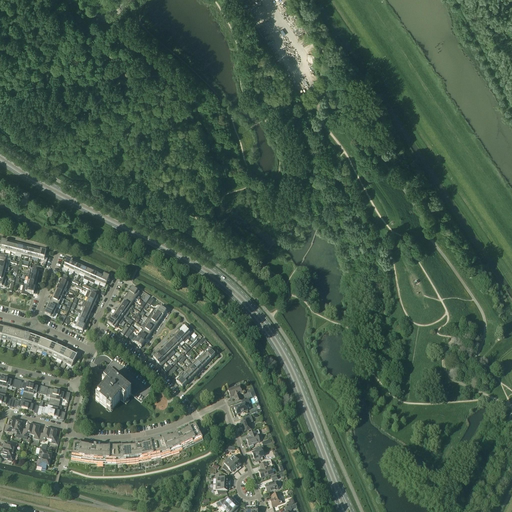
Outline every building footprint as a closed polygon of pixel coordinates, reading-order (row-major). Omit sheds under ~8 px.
[(33,258),(35,249),(29,248),(27,259),(27,258),(30,259),(30,258),(33,258)] [(44,261),(45,256),(46,256),(47,254),(47,253),(46,253),(46,252),(40,251),(38,259),(44,261)] [(69,270),(72,262),(67,259),(66,260),(65,260),(64,262),(65,262),(63,268),(69,270)] [(74,272),(78,264),(72,262),(69,270),(74,272)] [(0,263),(0,269),(8,271),(9,271),(10,269),(8,269),(9,265),(7,264),(7,265),(0,263)] [(79,275),(83,266),(78,264),(74,272),(79,275)] [(84,277),(88,269),(83,266),(79,275),(84,277)] [(88,282),(93,271),(88,269),(84,277),(83,280),(88,282)] [(95,282),(98,273),(93,271),(88,282),(93,284),(95,282)] [(100,284),(104,276),(98,273),(95,282),(100,284)] [(36,284),(37,278),(26,276),(26,277),(28,278),(27,282),(36,284)] [(109,282),(109,280),(110,279),(109,279),(109,278),(104,276),(100,284),(105,286),(108,281),(109,282)] [(66,289),(68,284),(60,280),(58,285),(66,289)] [(64,292),(66,289),(58,285),(56,290),(66,295),(67,294),(64,292)] [(33,294),(35,289),(23,286),(21,295),(27,296),(27,293),(33,294)] [(137,297),(139,293),(134,290),(135,289),(133,287),(131,289),(129,293),(138,300),(139,298),(137,297)] [(66,295),(56,290),(53,295),(61,299),(63,296),(66,297),(66,295)] [(96,302),(98,297),(87,292),(85,298),(88,299),(96,302)] [(138,300),(129,293),(126,297),(133,302),(135,299),(137,301),(138,300)] [(60,301),(61,299),(53,295),(51,300),(62,305),(63,302),(60,301)] [(131,305),(133,302),(126,297),(123,302),(132,308),(133,307),(131,305)] [(93,307),(96,302),(88,299),(86,302),(83,301),(83,303),(93,307)] [(62,305),(51,300),(49,305),(57,309),(58,305),(61,307),(62,305)] [(132,308),(123,302),(120,306),(127,311),(129,308),(131,310),(132,308)] [(83,303),(81,308),(83,309),(91,312),(93,307),(83,303)] [(55,314),(57,309),(49,305),(47,310),(55,314)] [(125,314),(127,311),(120,306),(116,311),(126,317),(127,316),(125,314)] [(166,312),(163,310),(164,309),(162,308),(162,309),(159,307),(157,310),(154,309),(153,310),(163,317),(166,312)] [(89,317),(91,312),(83,309),(82,312),(79,311),(78,312),(89,317)] [(52,319),(55,314),(47,310),(45,314),(44,316),(46,317),(47,316),(52,319)] [(163,317),(153,310),(150,314),(160,321),(163,317)] [(126,317),(116,311),(113,315),(121,320),(123,317),(125,319),(126,317)] [(87,322),(89,317),(78,312),(78,314),(80,315),(79,318),(87,322)] [(160,321),(150,314),(147,319),(157,326),(160,321)] [(121,320),(113,315),(110,320),(117,325),(121,320)] [(85,327),(87,322),(79,318),(77,323),(85,327)] [(157,326),(147,319),(144,323),(154,330),(157,326)] [(117,325),(110,320),(108,323),(106,325),(108,327),(109,326),(114,329),(117,325)] [(85,327),(77,323),(74,322),(73,325),(76,326),(74,329),(80,331),(80,332),(82,333),(83,331),(85,327)] [(154,330),(144,323),(141,328),(150,334),(154,330)] [(184,326),(180,330),(181,331),(180,332),(188,340),(190,338),(188,336),(190,334),(192,332),(188,328),(187,329),(184,326)] [(6,340),(9,330),(4,328),(1,339),(6,340)] [(150,334),(141,328),(140,329),(142,331),(140,334),(147,339),(150,334)] [(11,342),(14,331),(9,330),(6,340),(11,342)] [(17,343),(20,333),(14,331),(11,342),(17,343)] [(188,340),(180,332),(176,335),(182,342),(184,344),(188,340)] [(22,345),(25,335),(20,333),(17,343),(22,345)] [(147,339),(140,334),(137,338),(144,343),(147,339)] [(27,347),(30,336),(25,335),(22,345),(27,347)] [(182,342),(176,335),(172,339),(180,348),(181,346),(179,344),(182,342)] [(32,349),(36,338),(30,336),(27,347),(32,349)] [(144,343),(137,338),(135,337),(132,340),(133,342),(139,346),(138,347),(140,349),(142,347),(144,343)] [(37,351),(41,340),(36,338),(32,349),(37,351)] [(180,348),(172,339),(168,343),(174,349),(177,347),(179,349),(180,348)] [(42,353),(46,342),(41,340),(37,351),(42,353)] [(47,355),(51,344),(46,342),(42,353),(47,355)] [(174,349),(168,343),(164,347),(173,355),(175,353),(173,351),(174,349)] [(52,357),(56,347),(51,344),(47,355),(52,357)] [(57,359),(62,349),(56,347),(52,357),(57,359)] [(173,355),(164,347),(161,351),(169,359),(173,355),(172,355),(173,355)] [(215,354),(214,354),(213,352),(212,353),(207,348),(202,352),(204,353),(211,360),(215,356),(214,355),(215,354)] [(62,362),(67,352),(62,349),(57,359),(62,362)] [(169,359),(161,351),(157,355),(163,361),(165,363),(169,359)] [(66,364),(72,354),(67,352),(62,362),(66,364)] [(211,360),(204,353),(200,357),(206,364),(211,360)] [(71,367),(77,357),(72,354),(66,364),(71,367)] [(155,387),(117,355),(108,366),(111,368),(106,374),(109,376),(102,385),(105,388),(95,400),(110,412),(120,400),(124,403),(131,395),(141,403),(142,402),(155,387)] [(154,358),(152,359),(154,361),(154,360),(159,365),(161,367),(165,363),(163,361),(157,355),(154,358)] [(206,364),(200,357),(196,362),(202,368),(206,364)] [(202,368),(196,362),(192,366),(198,372),(202,368)] [(198,372),(192,366),(191,364),(187,368),(188,370),(194,376),(198,372)] [(194,376),(188,370),(184,374),(190,380),(194,376)] [(190,380),(184,374),(182,372),(178,376),(180,378),(186,384),(190,380)] [(186,384),(180,378),(176,382),(180,386),(179,386),(180,388),(181,388),(181,387),(182,388),(186,384)] [(4,379),(1,392),(6,393),(8,387),(14,388),(13,391),(15,391),(15,389),(16,389),(16,387),(13,386),(14,382),(4,379)] [(27,398),(30,386),(21,384),(19,390),(24,391),(22,397),(27,398)] [(39,395),(40,388),(30,386),(27,398),(33,399),(34,393),(39,395)] [(242,401),(239,394),(242,394),(239,386),(228,390),(230,398),(234,396),(235,398),(234,398),(236,403),(241,402),(242,401)] [(54,405),(57,392),(47,390),(45,396),(50,397),(48,403),(54,405)] [(1,392),(0,396),(0,404),(8,406),(9,403),(12,404),(13,401),(13,398),(11,398),(11,400),(5,399),(6,393),(1,392)] [(65,401),(66,395),(57,392),(54,405),(59,406),(60,400),(65,401)] [(13,401),(12,404),(15,405),(15,408),(24,410),(27,398),(22,397),(21,403),(15,401),(16,399),(13,398),(13,401)] [(36,406),(31,405),(33,399),(27,398),(24,410),(34,413),(36,406)] [(247,411),(245,406),(250,404),(248,399),(242,401),(241,402),(242,405),(234,408),(237,415),(247,411)] [(51,417),(54,405),(48,403),(47,409),(42,408),(41,414),(51,417)] [(62,413),(57,412),(59,406),(54,405),(51,417),(60,419),(62,413)] [(252,430),(249,424),(253,422),(250,416),(244,418),(245,421),(240,423),(244,433),(252,430)] [(14,431),(16,422),(10,421),(9,426),(6,426),(4,432),(10,433),(10,431),(14,431)] [(23,430),(20,429),(22,424),(16,422),(14,431),(17,432),(16,435),(22,436),(23,430)] [(31,436),(33,427),(28,425),(26,431),(23,430),(22,436),(27,438),(28,435),(31,436)] [(41,434),(38,433),(39,428),(33,427),(31,436),(34,437),(34,439),(39,441),(41,434)] [(203,441),(200,436),(195,427),(189,429),(189,428),(188,429),(189,430),(186,431),(193,446),(203,441)] [(49,440),(51,431),(45,429),(44,435),(41,434),(39,441),(45,442),(45,439),(49,440)] [(58,439),(55,438),(57,432),(51,431),(49,440),(52,441),(51,444),(57,445),(58,439)] [(193,446),(186,431),(178,435),(176,436),(183,451),(186,450),(193,446)] [(259,443),(257,436),(259,434),(258,431),(251,433),(252,437),(246,439),(249,447),(259,443)] [(183,451),(176,436),(174,437),(171,438),(166,439),(171,454),(178,452),(179,453),(183,451)] [(171,454),(166,439),(163,441),(162,439),(162,440),(162,441),(156,443),(160,458),(161,458),(171,454)] [(14,452),(17,444),(10,442),(9,445),(4,444),(2,449),(14,452)] [(160,458),(156,443),(151,444),(151,443),(150,443),(150,444),(146,445),(150,460),(160,458)] [(81,463),(84,446),(81,446),(81,445),(80,444),(80,446),(74,445),(71,461),(81,463)] [(150,460),(146,445),(141,446),(139,446),(136,447),(138,462),(142,462),(150,460)] [(93,464),(95,448),(92,448),(84,446),(81,463),(90,464),(93,464)] [(115,464),(116,449),(110,449),(110,447),(109,447),(109,448),(105,448),(105,464),(115,464)] [(127,463),(126,448),(122,448),(122,447),(121,447),(121,448),(116,449),(115,464),(116,464),(127,463)] [(138,462),(136,447),(134,447),(131,447),(126,448),(127,463),(135,463),(138,462)] [(263,457),(261,450),(263,450),(262,447),(255,449),(256,452),(252,454),(255,463),(263,460),(261,457),(263,457)] [(105,464),(105,448),(100,448),(98,448),(95,448),(93,464),(97,465),(97,464),(105,464)] [(12,461),(14,452),(2,449),(1,455),(4,456),(3,459),(8,460),(7,461),(11,462),(12,461)] [(52,455),(46,454),(47,451),(40,449),(39,455),(42,456),(41,459),(50,461),(52,455)] [(241,464),(238,456),(234,458),(233,457),(228,461),(237,472),(241,469),(240,469),(239,467),(240,466),(240,465),(241,464)] [(49,467),(50,461),(41,459),(41,460),(38,461),(37,461),(36,467),(46,469),(46,466),(49,467)] [(237,472),(228,461),(224,464),(224,465),(222,469),(229,474),(230,473),(231,474),(232,473),(234,474),(234,475),(237,472)] [(273,475),(270,468),(272,467),(270,461),(259,465),(261,469),(262,470),(258,472),(261,479),(273,475)] [(228,482),(228,480),(227,480),(227,478),(219,475),(217,479),(216,479),(216,485),(230,486),(230,482),(228,482)] [(278,488),(279,487),(278,484),(276,483),(275,482),(264,486),(267,494),(278,490),(278,488)] [(227,492),(227,490),(229,490),(229,491),(230,491),(230,486),(216,485),(215,491),(217,491),(218,496),(226,493),(226,492),(227,492)] [(281,501),(278,493),(272,496),(274,499),(269,501),(272,508),(282,504),(280,501),(281,501)] [(226,511),(235,501),(232,498),(231,500),(230,499),(229,499),(228,498),(216,504),(218,507),(221,507),(226,511)] [(237,511),(239,509),(237,508),(238,507),(237,506),(238,505),(239,504),(235,501),(226,511),(237,511)]
